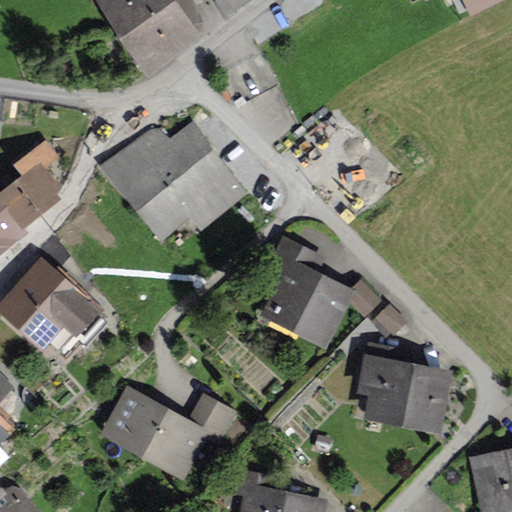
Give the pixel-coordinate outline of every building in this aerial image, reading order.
[(85,0),(84,1),(112,42),(172,0),(85,0)] [(210,25),(192,0),(172,0),(112,42),(140,82),(197,43),(193,37),(210,25)] [(207,0),(219,19),(250,0),(207,0)] [(457,0),(467,19),(503,0),(457,0)] [(245,196),(188,125),(166,143),(152,125),(97,168),(157,243),(174,230),(185,243),(245,196)] [(2,199),(22,224),(55,198),(50,191),(56,186),(42,168),(57,157),(46,142),(15,166),(27,180),(2,199)] [(6,238),(19,228),(0,204),(0,242),(6,238)] [(363,318),(379,302),(359,282),(349,292),(314,274),(322,259),(280,238),(265,268),(278,274),(255,318),(321,352),(347,302),(363,318)] [(33,281),(27,276),(2,303),(45,343),(52,336),(63,346),(76,333),(86,343),(107,320),(47,266),(33,281)] [(405,324),(387,305),(369,322),(384,338),(389,334),(391,336),(405,324)] [(410,352),(366,343),(363,357),(359,357),(351,396),(363,398),(358,424),(435,439),(448,374),(407,366),(410,352)] [(0,397),(10,388),(0,377),(0,440),(11,429),(4,422),(6,419),(0,412),(0,397)] [(162,408),(124,386),(95,438),(133,460),(162,408)] [(201,394),(186,421),(207,433),(203,440),(217,448),(236,414),(201,394)] [(162,408),(133,460),(178,485),(203,440),(207,433),(186,421),(162,408)] [(511,511),(511,447),(468,458),(477,511),(511,511)] [(0,511),(51,511),(29,483),(20,480),(12,487),(0,471),(0,511)] [(322,511),(324,503),(267,491),(270,479),(239,471),(233,497),(240,498),(236,511),(322,511)]
